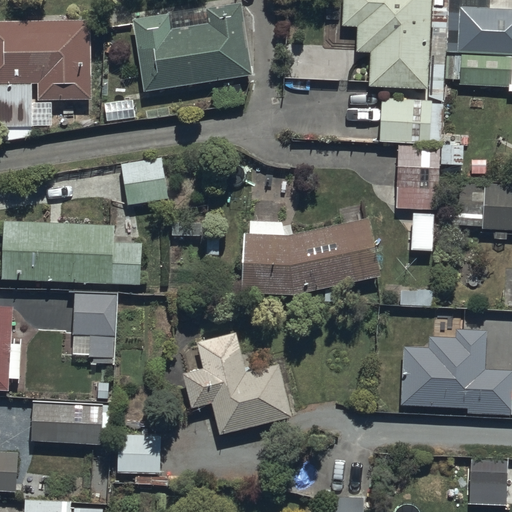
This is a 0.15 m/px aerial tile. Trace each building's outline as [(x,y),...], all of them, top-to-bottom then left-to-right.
[(354,42),(368,42),(366,76),(425,79),(428,0),(340,0),(340,17),(355,18),(354,42)] [(511,0),(446,0),(445,36),(511,38),(511,0)] [(134,24),(146,97),(256,80),(244,6),(134,24)] [(91,103),(91,88),(91,25),(0,25),(0,88),(40,88),(40,104),(91,103)] [(445,82),(511,83),(511,49),(446,47),(445,82)] [(378,90),(377,132),(429,135),(430,92),(378,90)] [(437,141),(396,139),(393,201),(435,203),(437,141)] [(464,146),(442,145),(440,166),(462,168),(464,146)] [(117,159),(126,197),(164,189),(155,150),(117,159)] [(511,176),(464,175),(462,218),(511,220),(511,176)] [(238,283),(290,286),(379,265),(365,207),(285,225),(240,223),(238,283)] [(0,269),(137,275),(139,232),(110,231),(110,217),(0,212),(0,269)] [(171,239),(202,238),(202,221),(170,222),(171,239)] [(110,357),(114,285),(73,283),(69,356),(110,357)] [(0,378),(5,378),(8,319),(9,295),(0,295),(0,378)] [(399,356),(397,401),(508,406),(510,361),(482,360),(484,321),(454,320),(454,326),(428,325),(427,339),(400,338),(399,356)] [(276,354),(243,362),(232,321),(192,332),(199,359),(180,363),(188,398),(208,393),(216,425),(289,407),(276,354)] [(29,392),(27,432),(101,435),(103,396),(29,392)] [(117,425),(115,465),(156,467),(158,426),(117,425)] [(0,482),(14,483),(16,443),(0,442),(0,482)] [(83,472),(84,455),(70,454),(70,449),(39,447),(37,469),(83,472)] [(503,497),(505,454),(468,453),(467,496),(503,497)] [(325,489),(324,511),(362,511),(363,490),(325,489)] [(21,496),(20,511),(99,511),(100,497),(21,496)]
